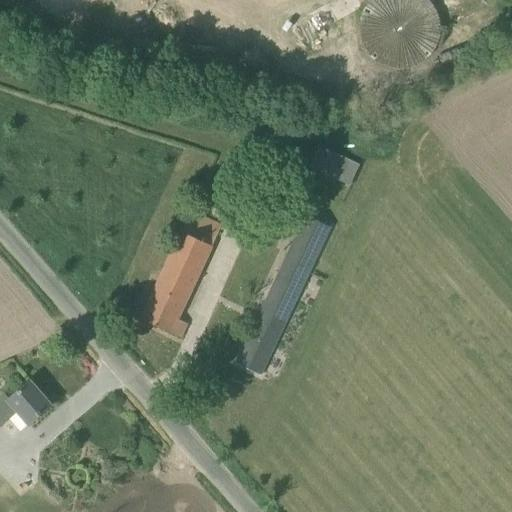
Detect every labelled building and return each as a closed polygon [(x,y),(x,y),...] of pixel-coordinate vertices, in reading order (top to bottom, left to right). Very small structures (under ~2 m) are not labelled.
[(256,0),(274,33),(332,0),(256,0)] [(365,7),(362,14),(360,21),(359,28),(360,35),(362,41),(364,48),(368,54),(373,59),(379,63),(385,66),(392,68),(399,69),(406,68),(413,67),(419,64),(425,60),(430,55),(434,49),(438,43),(440,36),(440,29),(440,22),(438,15),(435,9),(431,3),(428,0),(371,0),(369,2),(365,7)] [(192,213),(141,319),(181,337),(186,327),(176,322),(221,230),(223,225),(193,211),(192,213)] [(307,215),(245,345),(236,363),(260,374),(330,227),(307,215)] [(30,381),(10,399),(4,393),(0,397),(0,425),(1,426),(17,411),(29,424),(51,405),(30,381)] [(0,474),(0,511),(14,511),(25,503),(0,474)]
